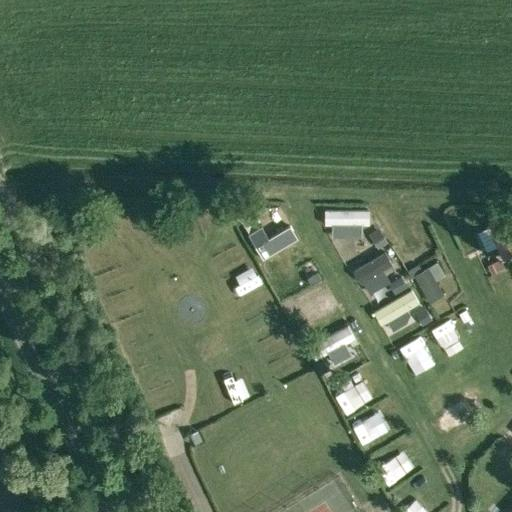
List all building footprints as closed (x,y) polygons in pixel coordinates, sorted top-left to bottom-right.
[(367,209),(326,210),(326,225),(367,224),(367,209)] [(383,218),(402,254),(414,247),(395,212),(383,218)] [(502,261),(511,256),(511,239),(501,218),(485,226),(502,261)] [(269,241),(287,277),(302,269),(283,233),(269,241)] [(383,252),(356,269),(365,283),(392,266),(383,252)] [(434,268),(440,281),(453,274),(447,262),(434,268)] [(415,275),(430,303),(446,295),(430,266),(415,275)] [(323,285),(292,301),(299,314),(330,298),(323,285)] [(409,294),(379,311),(386,324),(416,307),(409,294)] [(424,322),(436,317),(432,306),(420,311),(424,322)] [(346,325),(309,346),(316,360),(354,340),(346,325)]
